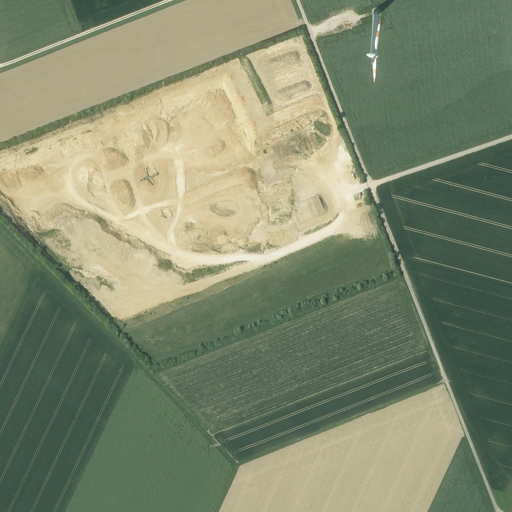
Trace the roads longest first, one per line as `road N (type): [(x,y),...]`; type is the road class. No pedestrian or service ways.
road 1 (track): [(296,0),(497,511)]
road 2 (track): [(173,0),(0,65)]
